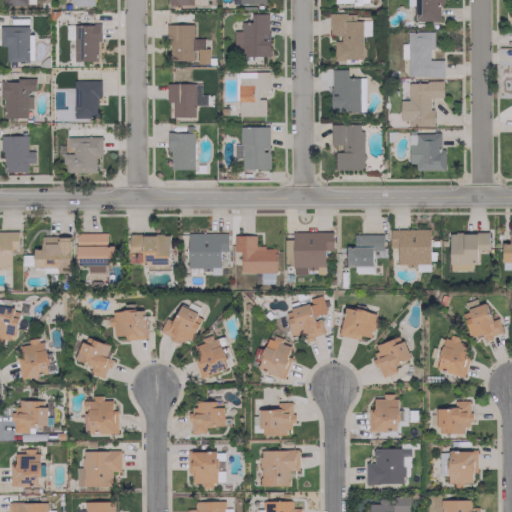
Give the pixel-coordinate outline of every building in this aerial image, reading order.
[(411,0),(412,21),(438,21),(438,5),(442,5),(441,0),(411,0)] [(267,56),(268,14),(251,13),(251,22),(240,22),(239,30),(232,30),(232,48),(240,48),(240,55),(267,56)] [(361,59),(361,35),(370,35),(369,20),(354,20),(354,13),(328,13),(328,37),(333,37),(333,59),(361,59)] [(97,61),(98,24),(73,24),(72,60),(97,61)] [(192,24),(167,24),(167,60),(192,60),(192,50),(196,50),(196,64),(208,63),(208,47),(204,47),(204,38),(192,38),(192,24)] [(30,61),(30,47),(31,48),(31,34),(27,34),(27,26),(0,25),(0,45),(4,45),(4,61),(30,61)] [(432,31),(406,31),(407,77),(442,76),(442,59),(428,60),(428,49),(432,49),(432,31)] [(329,69),(330,111),(364,110),(363,77),(347,77),(346,69),(329,69)] [(264,115),(264,99),(257,99),(257,90),(268,90),(268,71),(237,72),(237,116),(264,115)] [(1,79),(2,118),(26,117),(26,108),(31,108),(31,93),(34,92),(34,78),(1,79)] [(72,117),(96,117),(96,97),(100,97),(99,80),(72,80),(72,117)] [(431,126),(431,97),(442,97),(441,81),(406,82),(406,100),(398,100),(399,120),(407,120),(407,126),(431,126)] [(172,117),(194,117),(194,83),(166,83),(166,101),(171,101),(172,117)] [(362,169),(362,124),(329,124),(329,144),(341,144),(341,152),(334,152),(334,169),(362,169)] [(268,126),(238,126),(239,144),(233,144),(233,158),(240,157),(240,169),(268,168),(268,126)] [(193,169),(193,132),(168,132),(168,168),(193,169)] [(414,169),(443,170),(443,148),(439,148),(439,133),(407,133),(407,163),(414,163),(414,169)] [(26,135),(2,135),(3,171),(27,171),(26,163),(34,162),(34,151),(26,151),(26,135)] [(94,171),(94,156),(101,156),(100,136),(66,137),(66,147),(71,147),(71,153),(62,153),(63,172),(94,171)] [(428,228),(388,229),(389,247),(396,247),(396,264),(415,263),(415,270),(429,270),(428,228)] [(501,269),(511,269),(511,229),(508,230),(508,242),(500,242),(501,269)] [(9,249),(17,249),(16,230),(0,230),(0,266),(9,266),(9,249)] [(487,231),(448,232),(448,263),(476,263),(476,249),(487,249),(487,231)] [(226,251),(227,233),(187,232),(186,270),(218,271),(219,251),(226,251)] [(291,232),(292,272),(315,272),(315,274),(323,274),(323,251),(331,251),(331,232),(291,232)] [(345,246),(345,266),(372,265),(371,250),(382,250),(382,233),(352,234),(352,246),(345,246)] [(168,234),(128,234),(128,252),(140,252),(140,268),(168,268),(168,234)] [(232,235),(233,251),(239,251),(240,273),(275,272),(275,246),(254,247),(254,234),(232,235)] [(33,267),(56,267),(56,272),(70,272),(69,236),(39,236),(40,248),(32,248),(33,267)] [(283,239),(284,266),(291,265),(290,239),(283,239)] [(291,340),(322,332),(318,315),(325,313),(320,294),(308,297),(309,303),(284,310),(291,340)] [(461,312),(468,337),(481,334),(482,339),(501,334),(497,317),(489,319),(484,302),(476,304),(475,299),(464,302),(467,311),(461,312)] [(18,309),(0,305),(0,340),(0,341),(1,338),(13,340),(18,309)] [(164,317),(157,333),(177,342),(179,338),(189,342),(201,315),(178,305),(171,321),(164,317)] [(336,334),(358,339),(359,335),(369,337),(371,327),(376,328),(379,315),(343,307),(336,334)] [(112,335),(122,335),(123,339),(144,338),(143,309),(108,311),(109,326),(112,326),(112,335)] [(434,368),(462,377),(468,357),(463,355),(466,344),(457,341),(458,337),(445,333),(434,368)] [(215,334),(200,339),(201,343),(194,345),(197,356),(192,358),(199,378),(226,369),(215,334)] [(290,358),(286,356),(289,346),(281,343),(282,339),(268,334),(256,368),(283,378),(290,358)] [(379,377),(395,372),(392,364),(408,359),(400,335),(374,344),(376,352),(371,353),(379,377)] [(108,345),(81,336),(74,360),(90,365),(88,372),(104,377),(110,358),(105,357),(108,345)] [(19,378),(48,374),(43,338),(26,340),(27,344),(18,345),(20,355),(16,356),(19,378)] [(367,430),(396,430),(395,394),(381,394),(381,398),(372,398),(372,408),(367,409),(367,430)] [(116,432),(116,410),(111,410),(111,399),(102,400),(102,395),(91,395),(91,400),(84,400),(85,433),(116,432)] [(51,400),(18,400),(18,409),(11,409),(11,432),(27,432),(27,426),(40,426),(40,430),(48,430),(48,417),(51,417),(51,400)] [(222,400),(195,401),(195,407),(188,407),(189,433),(205,433),(204,426),(222,426),(222,400)] [(469,400),(453,400),(453,408),(434,408),(435,433),(462,433),(462,426),(469,426),(469,400)] [(258,409),(259,434),(287,434),(287,423),(292,423),(291,401),(276,402),(276,408),(258,409)] [(364,483),(402,484),(402,460),(409,460),(409,448),(372,447),(372,463),(364,463),(364,483)] [(288,485),(288,470),(297,470),(297,449),(258,450),(259,485),(288,485)] [(9,463),(9,485),(39,485),(38,450),(23,450),(23,453),(14,453),(14,463),(9,463)] [(75,486),(111,486),(111,471),(119,471),(120,450),(81,450),(81,467),(75,467),(75,486)] [(475,450),(438,451),(438,475),(446,475),(446,485),(462,485),(461,482),(470,482),(470,472),(475,472),(475,450)] [(215,451),(186,451),(187,472),(190,471),(191,483),(202,483),(202,487),(215,487),(215,451)] [(407,511),(407,496),(393,496),(393,500),(377,500),(377,504),(368,504),(367,511),(407,511)] [(438,511),(477,511),(477,507),(468,507),(468,499),(439,500),(438,511)] [(261,511),(299,511),(299,508),(291,508),(291,500),(262,501),(261,511)] [(111,511),(112,501),(83,501),(83,511),(111,511)] [(193,501),(193,509),(185,509),(184,511),(223,511),(223,501),(193,501)] [(46,502),(7,503),(7,511),(52,511),(53,510),(46,510),(46,502)]
